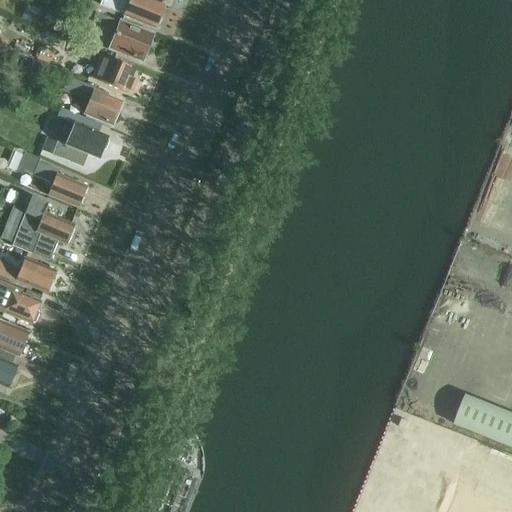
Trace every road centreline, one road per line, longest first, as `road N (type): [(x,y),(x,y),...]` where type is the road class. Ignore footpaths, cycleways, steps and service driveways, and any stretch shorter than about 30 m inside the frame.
road 1 (residential): [(148,386),(300,0)]
road 2 (residential): [(134,259),(240,0)]
road 3 (residential): [(49,468),(134,259)]
road 4 (residential): [(95,511),(148,386)]
road 5 (residential): [(148,386),(134,259)]
